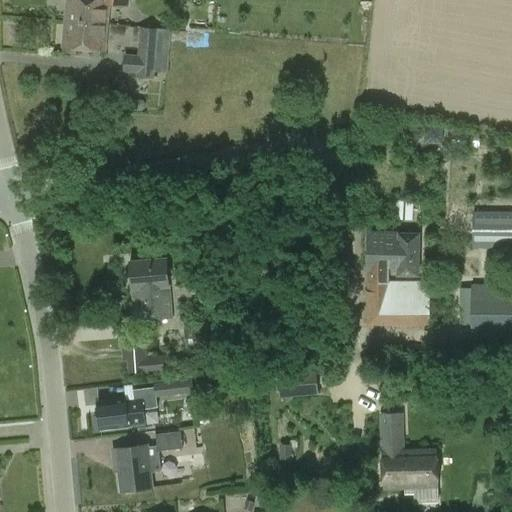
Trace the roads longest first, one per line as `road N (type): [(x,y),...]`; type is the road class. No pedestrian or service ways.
road 1 (residential): [(337,390),(318,194),(296,154),(260,150),(18,199)]
road 2 (residential): [(65,511),(52,380),(18,199)]
